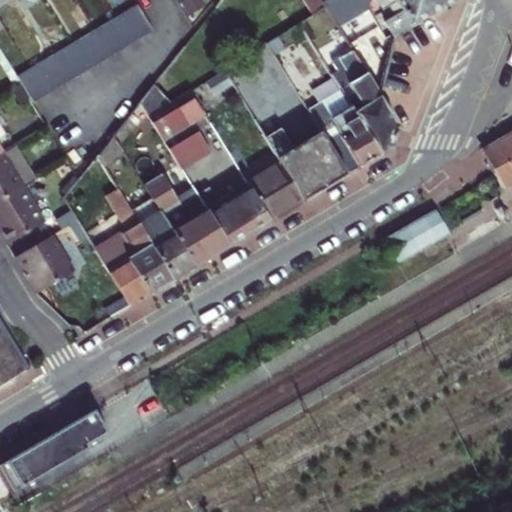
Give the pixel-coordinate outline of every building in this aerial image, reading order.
[(312,0),(320,12),(326,8),(339,0),(312,0)] [(339,0),(326,8),(335,22),(372,0),(339,0)] [(376,0),(385,15),(400,7),(404,16),(391,24),(397,36),(460,0),(376,0)] [(152,27),(136,1),(18,78),(33,105),(152,27)] [(238,94),(251,87),(264,79),(278,72),(263,47),(250,55),(237,62),(224,70),(238,94)] [(382,99),(354,52),(342,60),(354,84),(340,91),(354,115),(380,157),(392,150),(399,130),(382,99)] [(142,104),(130,119),(142,130),(152,119),(142,104)] [(354,115),(322,135),(347,177),(380,157),(354,115)] [(322,135),(278,160),(281,164),(304,203),(347,177),(322,135)] [(511,137),(486,153),(485,155),(507,191),(511,188),(511,137)] [(17,148),(5,154),(25,189),(37,182),(17,148)] [(0,157),(0,204),(25,189),(5,154),(0,157)] [(304,203),(281,164),(247,184),(250,188),(271,223),(304,203)] [(145,186),(162,214),(195,269),(231,248),(210,213),(193,187),(177,196),(164,175),(145,186)] [(250,188),(210,213),(231,248),(271,223),(250,188)] [(46,224),(25,189),(0,204),(0,230),(9,246),(46,224)] [(143,218),(138,221),(140,224),(175,282),(195,269),(162,214),(147,224),(143,218)] [(435,214),(386,242),(398,263),(446,235),(435,214)] [(492,219),(463,236),(467,244),(497,228),(492,219)] [(175,282),(140,224),(95,252),(131,309),(175,282)] [(74,274),(54,237),(16,258),(27,277),(39,293),(74,274)] [(0,321),(0,388),(29,371),(0,321)] [(87,417),(0,467),(0,468),(15,495),(81,456),(78,451),(100,439),(87,417)] [(511,483),(478,494),(479,497),(482,511),(491,511),(511,505),(511,483)] [(454,504),(456,511),(482,511),(479,497),(454,504)] [(453,502),(421,511),(456,511),(454,504),(453,502)]
